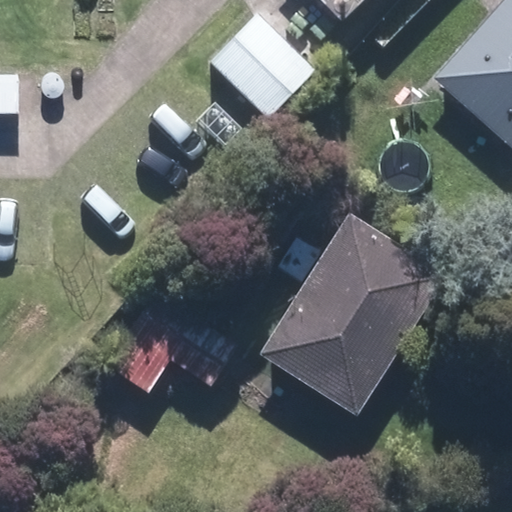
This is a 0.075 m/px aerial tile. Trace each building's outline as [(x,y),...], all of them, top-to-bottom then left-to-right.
[(307,0),(334,25),(358,0),(307,0)] [(511,0),(505,0),(430,85),(511,157),(511,0)] [(257,17),(205,71),(262,125),(314,70),(257,17)] [(352,417),(431,285),(338,230),(259,362),(352,417)] [(241,351),(150,298),(105,375),(147,400),(163,373),(211,401),(241,351)]
